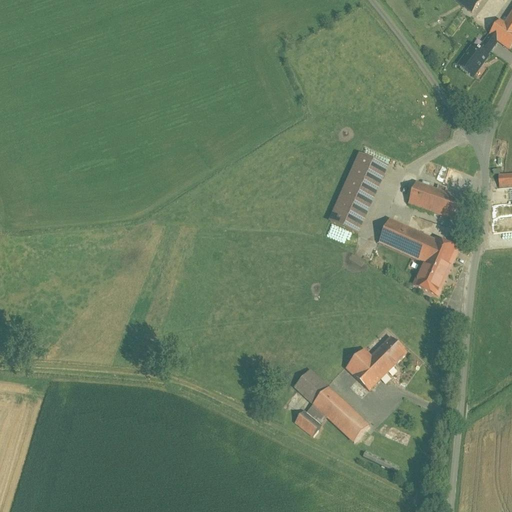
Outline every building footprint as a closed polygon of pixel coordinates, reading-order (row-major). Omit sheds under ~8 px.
[(452,0),(472,15),(483,0),(452,0)] [(474,43),(458,67),(476,83),(501,51),(511,62),(511,61),(511,17),(508,25),(501,20),(480,47),(474,43)] [(327,225),(361,240),(392,175),(360,158),(327,225)] [(511,177),(498,179),(500,189),(511,188),(511,177)] [(415,187),(410,207),(464,226),(470,207),(415,187)] [(378,248),(419,270),(411,287),(436,300),(459,259),(455,247),(392,223),(378,248)] [(364,352),(346,371),(370,395),(412,353),(394,336),(372,359),(364,352)] [(313,371),(295,389),(313,407),(328,421),(353,445),(371,426),(313,371)] [(307,415),(304,412),(294,424),(313,440),(328,421),(313,407),(307,415)] [(366,453),(363,459),(399,476),(402,470),(366,453)]
